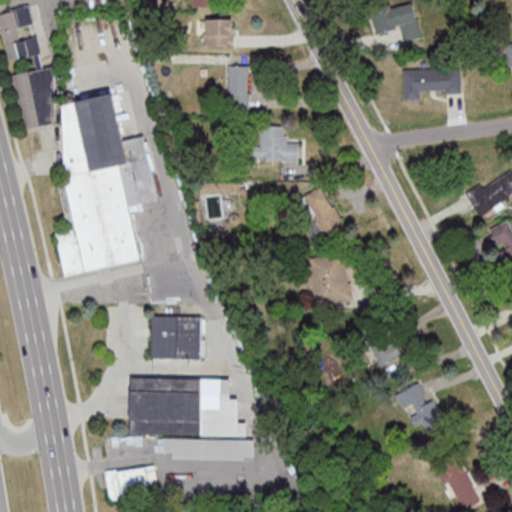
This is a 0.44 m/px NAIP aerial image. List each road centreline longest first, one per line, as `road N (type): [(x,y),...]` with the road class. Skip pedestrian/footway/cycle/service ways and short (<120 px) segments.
road 1 (tertiary): [(511,417),(292,0)]
road 2 (primary): [(56,473),(0,194)]
road 3 (residential): [(511,125),(369,145)]
